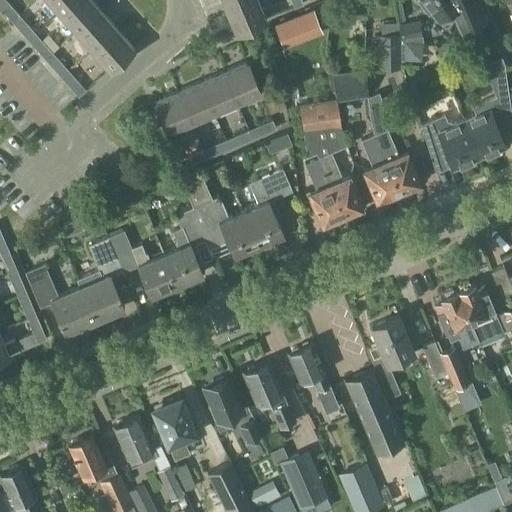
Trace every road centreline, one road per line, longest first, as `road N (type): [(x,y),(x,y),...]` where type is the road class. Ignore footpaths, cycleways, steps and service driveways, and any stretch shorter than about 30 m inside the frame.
road 1 (residential): [(0,416),(511,205)]
road 2 (residential): [(36,176),(88,112),(163,47),(181,22),(179,0)]
